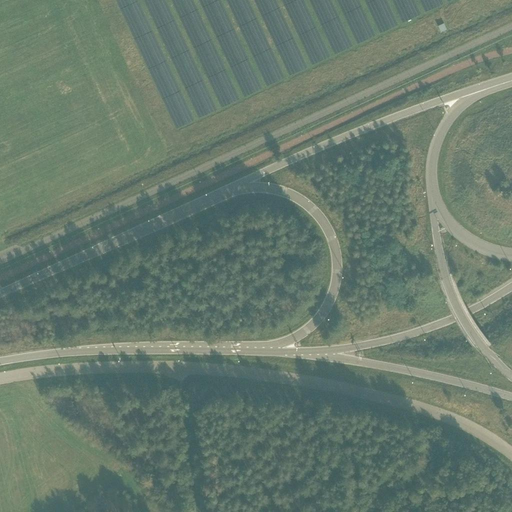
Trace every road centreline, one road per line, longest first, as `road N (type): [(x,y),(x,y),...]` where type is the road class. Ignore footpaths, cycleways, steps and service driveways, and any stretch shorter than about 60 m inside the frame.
road 1 (unclassified): [(0,380),(175,369),(265,378),(386,402),(455,424),(511,455)]
road 2 (secondary): [(0,362),(69,353),(266,352)]
road 3 (secondary): [(266,352),(319,321),(336,280),(335,254),(303,205),(261,190),(231,190)]
road 4 (secondary): [(475,91),(231,190)]
road 5 (secondary): [(231,190),(0,296)]
road 6 (secondary): [(312,354),(411,336),(511,287)]
road 7 (tertiary): [(312,354),(511,399)]
road 8 (tertiary): [(432,209),(464,320),(511,378)]
road 9 (secondary): [(475,91),(439,134),(429,169),(432,209)]
